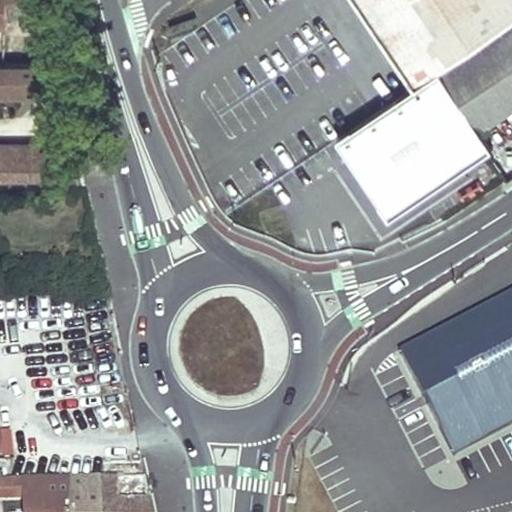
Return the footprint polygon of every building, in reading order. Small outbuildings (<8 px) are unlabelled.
[(25,0),(5,0),(5,25),(26,25),(25,0)] [(511,0),(358,0),(416,86),(441,69),(511,20),(511,0)] [(511,106),(511,20),(441,69),(480,128),(472,133),(485,151),(493,146),(481,127),(511,106)] [(0,92),(66,93),(59,62),(43,62),(28,63),(0,62),(0,92)] [(480,128),(441,69),(416,86),(467,163),(485,151),(472,133),(480,128)] [(467,163),(416,86),(384,107),(371,115),(338,138),(352,158),(356,155),(392,208),(445,172),(448,176),(467,163)] [(0,176),(83,176),(76,145),(0,145),(0,176)] [(408,372),(365,395),(392,444),(385,448),(394,466),(402,461),(409,478),(480,441),(486,454),(511,439),(511,294),(399,354),(408,372)] [(105,478),(99,478),(100,511),(151,511),(144,477),(105,478)] [(100,511),(99,478),(61,479),(66,511),(100,511)] [(27,480),(0,480),(0,497),(20,497),(21,511),(66,511),(61,479),(27,480)]
